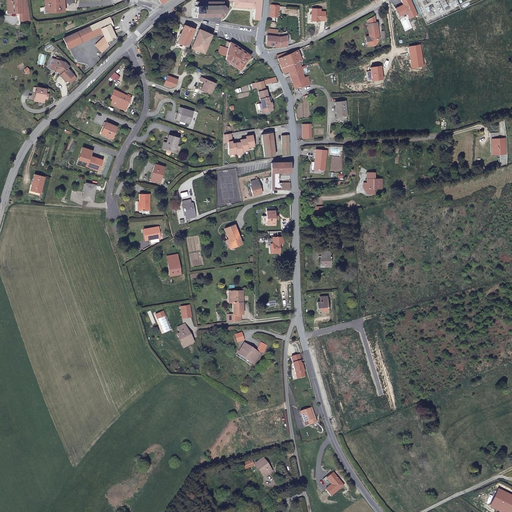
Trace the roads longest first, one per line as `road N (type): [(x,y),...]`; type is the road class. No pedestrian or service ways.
road 1 (residential): [(298,316),(290,103),(267,56)]
road 2 (secondary): [(125,44),(28,140),(0,212)]
road 3 (residential): [(379,511),(334,439),(298,316)]
road 4 (residential): [(298,316),(286,368),(306,501)]
road 5 (residential): [(112,221),(117,167),(143,110),(144,83),(125,44)]
road 6 (residential): [(267,56),(383,0)]
